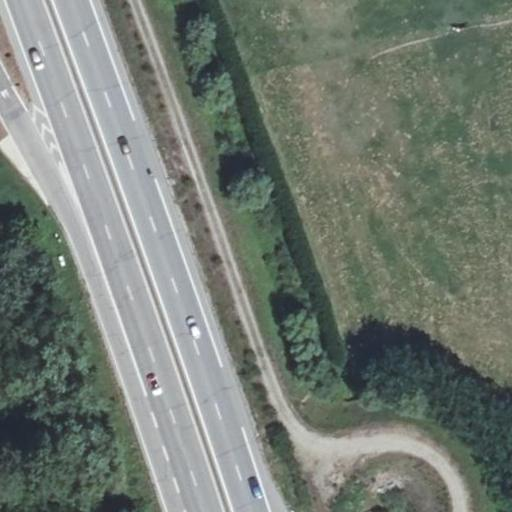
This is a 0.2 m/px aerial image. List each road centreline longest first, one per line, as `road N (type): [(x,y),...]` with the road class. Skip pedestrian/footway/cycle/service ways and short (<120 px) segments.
road 1 (trunk): [(22,0),(203,511)]
road 2 (trunk): [(252,511),(72,0)]
road 3 (track): [(304,439),(286,411),(134,0)]
road 4 (track): [(463,511),(465,497),(447,460),(406,442),(304,439)]
